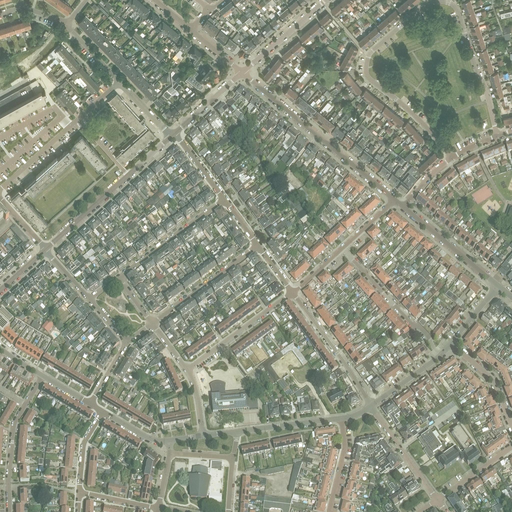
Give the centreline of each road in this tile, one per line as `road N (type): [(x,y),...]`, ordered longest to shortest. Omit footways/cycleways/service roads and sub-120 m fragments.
road 1 (residential): [(497,135),(458,12),(449,3),(430,4),(370,53),(366,69),(451,157)]
road 2 (residential): [(395,200),(241,72)]
road 3 (residential): [(441,356),(343,248)]
road 4 (unclassified): [(8,511),(14,422),(42,375)]
road 5 (unclassified): [(373,405),(292,292)]
road 6 (residential): [(186,370),(292,292)]
road 7 (unclassified): [(152,323),(258,245)]
road 8 (unclassified): [(223,200),(119,278)]
road 9 (residential): [(498,286),(403,207)]
